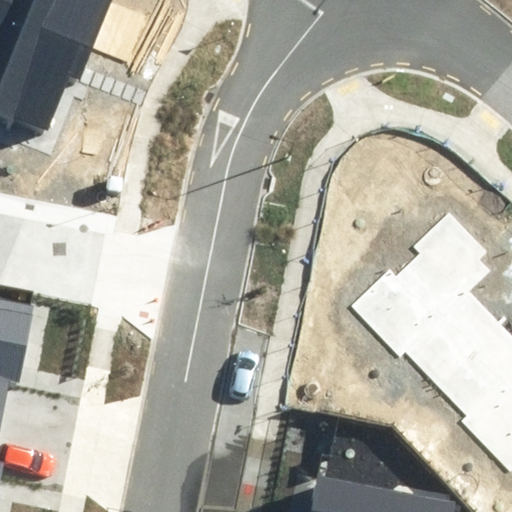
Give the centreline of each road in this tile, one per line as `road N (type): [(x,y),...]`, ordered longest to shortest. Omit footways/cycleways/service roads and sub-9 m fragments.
road 1 (residential): [(208,289),(242,122),(329,0)]
road 2 (residential): [(164,511),(208,289)]
road 3 (residential): [(208,289),(0,238)]
road 4 (residential): [(409,0),(511,81)]
